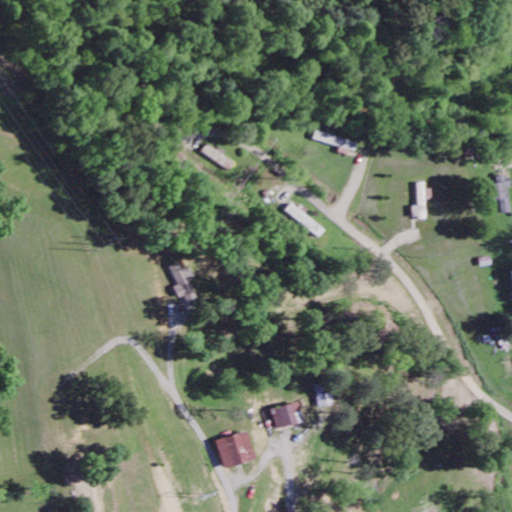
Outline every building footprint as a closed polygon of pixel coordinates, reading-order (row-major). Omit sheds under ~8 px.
[(232,172),(236,166),(226,159),(222,166),(232,172)] [(511,212),(509,178),(495,179),(498,216),(511,214),(511,212)] [(413,222),(426,221),(426,200),(431,200),(431,191),(425,191),(425,184),(417,184),(417,208),(413,208),(413,222)] [(329,231),(295,204),(288,213),(322,240),(329,231)] [(178,272),(175,264),(165,269),(174,288),(172,289),(180,305),(192,299),(184,282),(189,279),(184,269),(178,272)] [(313,388),(316,409),(331,407),(328,386),(313,388)] [(270,411),(275,431),(301,424),(296,405),(270,411)] [(254,462),(245,434),(215,443),(224,471),(254,462)]
